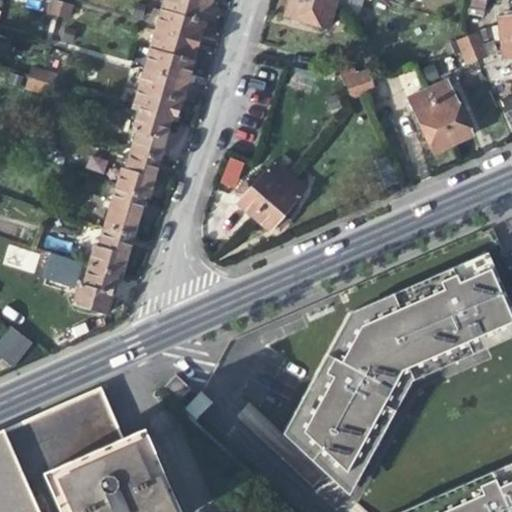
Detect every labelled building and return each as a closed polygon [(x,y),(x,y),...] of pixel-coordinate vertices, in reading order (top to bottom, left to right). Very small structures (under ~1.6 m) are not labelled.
[(203,15),(207,3),(196,0),(160,0),(158,11),(201,24),(203,15)] [(323,28),(329,8),(299,0),(287,0),(285,8),(282,16),(323,28)] [(299,0),(329,8),(331,0),(299,0)] [(45,11),(55,14),(58,3),(49,1),(45,11)] [(68,6),(58,3),(55,14),(64,16),(68,6)] [(198,31),(201,24),(158,11),(152,30),(195,42),(198,31)] [(511,15),(496,18),(496,23),(498,39),(511,37),(511,15)] [(488,40),(498,39),(496,23),(475,31),(479,43),(488,40)] [(193,50),(195,42),(152,30),(147,47),(147,49),(189,61),(193,50)] [(475,31),(465,35),(470,47),(479,43),(475,31)] [(456,39),(461,51),(470,47),(465,35),(456,39)] [(511,59),(511,37),(498,39),(488,40),(479,43),(470,47),(475,59),(499,49),(500,60),(509,59),(511,59)] [(465,62),(475,59),(470,47),(461,51),(465,62)] [(147,49),(141,68),(184,81),(187,70),(189,64),(189,61),(147,49)] [(360,60),(349,63),(354,74),(364,70),(360,60)] [(339,67),(343,78),(354,74),(349,63),(339,67)] [(181,90),(184,81),(141,68),(135,87),(178,100),(181,90)] [(28,69),(26,78),(37,81),(39,72),(28,69)] [(367,80),(364,70),(354,74),(358,84),(367,80)] [(342,78),(346,88),(358,84),(354,74),(343,78),(342,78)] [(46,93),(48,84),(37,81),(26,78),(23,87),(46,93)] [(371,90),(367,80),(358,84),(362,93),(371,90)] [(445,81),(426,89),(449,141),(469,132),(464,123),(445,81)] [(349,98),(350,98),(362,93),(358,84),(346,88),(349,98)] [(129,108),(136,110),(167,119),(172,120),(175,109),(178,100),(135,87),(129,108)] [(432,149),(449,141),(426,89),(409,97),(428,141),(432,149)] [(376,101),(371,90),(362,93),(366,104),(376,101)] [(511,97),(510,92),(501,96),(508,113),(511,111),(511,97)] [(355,109),(366,104),(362,93),(350,98),(355,109)] [(163,134),(167,119),(136,110),(130,129),(135,131),(129,150),(156,158),(163,134)] [(151,175),(156,158),(129,150),(123,169),(119,168),(113,189),(141,197),(144,198),(151,175)] [(397,179),(387,155),(372,161),(383,185),(397,179)] [(218,183),(233,189),(245,163),(230,156),(218,183)] [(240,198),(236,203),(251,216),(287,175),(271,161),(255,180),(250,186),(244,182),(234,193),(240,198)] [(302,188),(287,175),(251,216),(266,230),(271,224),(278,230),(287,218),(281,213),(285,208),(302,188)] [(100,227),(101,227),(129,235),(135,214),(141,197),(113,189),(107,208),(106,208),(100,227)] [(229,198),(236,203),(240,198),(234,193),(229,198)] [(123,257),(129,235),(101,227),(96,248),(93,248),(87,266),(113,275),(117,276),(123,257)] [(41,279),(74,288),(82,262),(48,253),(41,279)] [(300,409),(287,433),(346,486),(388,407),(404,377),(479,346),(511,331),(511,322),(484,257),(457,269),(349,317),(346,322),(300,409)] [(108,292),(113,275),(87,266),(82,286),(77,285),(71,304),(102,313),(108,292)] [(7,327),(0,335),(0,355),(12,365),(28,344),(7,327)] [(0,511),(65,511),(46,466),(122,434),(112,411),(101,387),(0,431),(0,511)] [(184,414),(194,423),(213,403),(202,394),(184,414)] [(177,511),(141,426),(122,434),(46,466),(65,511),(177,511)] [(511,511),(511,468),(407,511),(511,511)]
